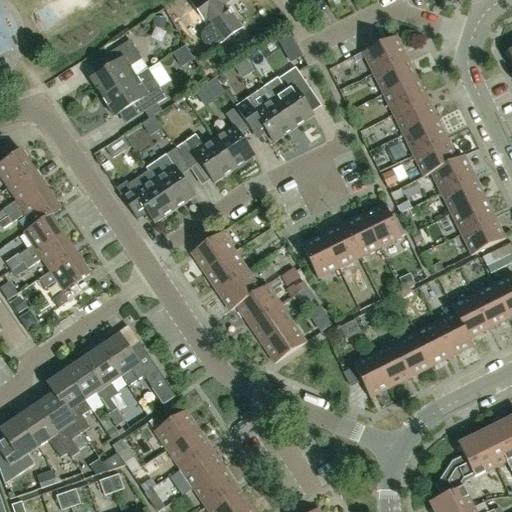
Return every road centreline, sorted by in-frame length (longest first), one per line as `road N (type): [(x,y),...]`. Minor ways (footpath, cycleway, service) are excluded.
road 1 (residential): [(144,261),(245,192),(336,147),(342,135)]
road 2 (residential): [(144,261),(44,116),(24,110),(0,117)]
road 3 (residential): [(0,398),(23,383),(27,362),(154,275)]
road 4 (residential): [(310,48),(387,8),(472,36)]
road 5 (residential): [(267,396),(221,371),(154,275)]
road 6 (residential): [(399,450),(267,396)]
road 7 (tertiary): [(399,450),(427,417),(511,373)]
road 8 (tertiary): [(511,160),(470,73),(472,36)]
